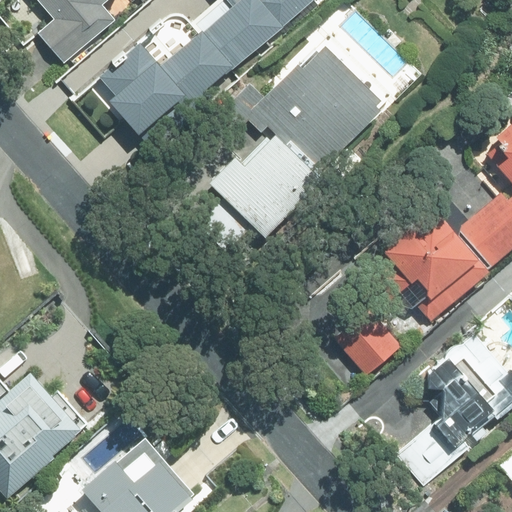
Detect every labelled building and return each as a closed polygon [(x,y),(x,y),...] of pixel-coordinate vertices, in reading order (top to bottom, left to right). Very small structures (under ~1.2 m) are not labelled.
[(43,0),(57,16),(40,32),(68,64),(119,18),(105,2),(106,0),(43,0)] [(233,0),(237,4),(211,27),(244,63),(315,0),(233,0)] [(166,66),(143,40),(100,77),(148,131),(194,91),(201,99),(240,64),(208,28),(166,66)] [(254,80),(235,99),(273,137),(248,163),(239,154),(214,179),(267,232),(394,107),(325,38),(268,94),(254,80)] [(337,336),(375,380),(504,270),(496,261),(511,247),(511,125),(500,135),(505,141),(491,153),(511,177),(511,196),(510,199),(504,192),(438,249),(416,223),(379,255),(401,281),(337,336)] [(511,403),(511,373),(474,330),(426,373),(447,397),(443,401),(451,410),(405,450),(428,476),(511,403)] [(54,390),(35,367),(0,395),(0,485),(8,495),(93,424),(61,385),(54,390)] [(171,511),(196,491),(148,435),(86,487),(106,511),(104,511),(71,511),(64,503),(54,511),(171,511)] [(511,450),(499,461),(511,476),(511,450)]
